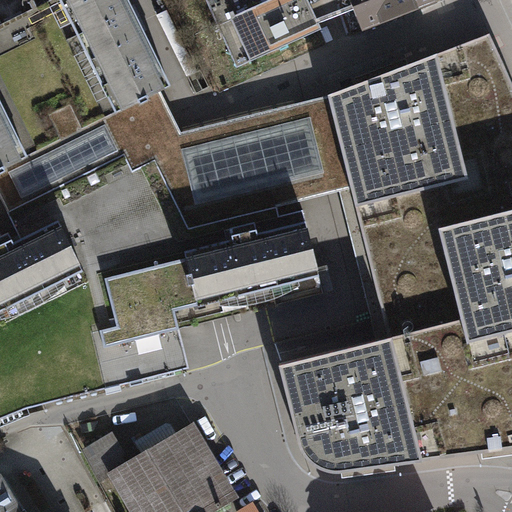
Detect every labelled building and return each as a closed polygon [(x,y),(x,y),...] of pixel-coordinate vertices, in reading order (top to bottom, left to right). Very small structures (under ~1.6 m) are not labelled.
[(160,90),(170,86),(127,0),(50,0),(14,18),(48,88),(54,85),(60,83),(67,81),(75,80),(83,79),(86,85),(101,78),(105,87),(103,88),(104,90),(105,90),(116,112),(139,101),(140,104),(149,100),(147,97),(160,90)] [(207,0),(237,66),(320,28),(306,0),(207,0)] [(354,0),(364,25),(428,0),(354,0)] [(196,71),(166,10),(157,15),(187,76),(196,71)] [(0,172),(5,171),(4,168),(26,157),(15,134),(16,134),(16,131),(13,132),(9,123),(23,116),(20,110),(24,106),(29,101),(34,97),(39,93),(44,90),(48,88),(14,18),(0,24),(0,172)] [(490,34),(437,54),(468,178),(356,206),(364,239),(368,256),(376,285),(389,337),(279,364),(298,443),(305,455),(314,464),(326,470),(342,471),(368,468),(451,456),(421,329),(461,318),(439,227),(511,209),(511,83),(507,72),(490,34)] [(351,188),(356,206),(468,178),(437,54),(411,63),(328,95),(351,188)] [(186,251),(229,240),(232,240),(229,228),(279,216),(277,206),(351,188),(328,95),(181,132),(176,122),(160,90),(147,97),(149,100),(140,104),(139,101),(116,112),(105,90),(104,90),(103,88),(105,87),(101,78),(86,85),(83,79),(75,80),(67,81),(60,83),(54,85),(48,88),(44,90),(39,93),(34,97),(29,101),(24,106),(20,110),(23,116),(9,123),(13,132),(16,131),(16,134),(15,134),(26,157),(4,168),(5,171),(0,172),(0,197),(7,212),(124,154),(132,171),(155,160),(190,230),(188,231),(194,244),(185,246),(186,251)] [(132,171),(124,154),(7,212),(21,239),(14,243),(8,232),(0,236),(0,418),(26,408),(126,383),(117,344),(104,347),(100,330),(117,326),(105,278),(186,258),(185,251),(186,251),(185,246),(194,244),(188,231),(190,230),(155,160),(132,171)] [(511,209),(439,227),(461,318),(467,341),(511,330),(511,209)] [(100,330),(104,347),(117,344),(130,341),(150,341),(150,336),(178,329),(178,323),(204,323),(220,319),(246,312),(266,307),(323,293),(303,210),(279,216),(229,228),(232,240),(229,240),(186,251),(185,251),(186,258),(105,278),(117,326),(100,330)] [(511,330),(467,341),(461,318),(421,329),(451,456),(506,449),(511,447),(511,330)] [(208,511),(234,497),(191,425),(125,464),(112,472),(136,511),(208,511)] [(111,434),(85,450),(101,478),(112,472),(125,464),(116,447),(118,446),(111,434)] [(0,511),(26,511),(25,509),(19,511),(18,511),(0,481),(0,511)]
